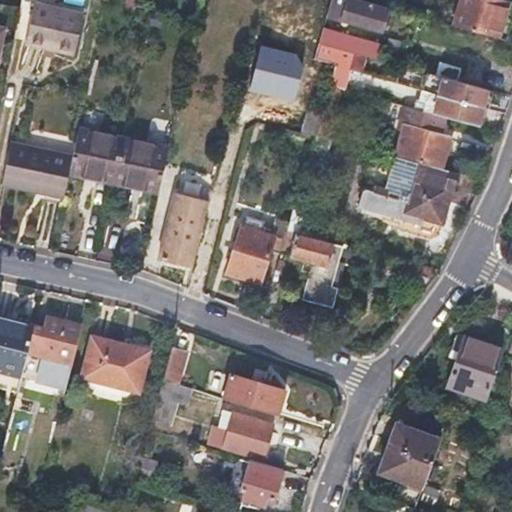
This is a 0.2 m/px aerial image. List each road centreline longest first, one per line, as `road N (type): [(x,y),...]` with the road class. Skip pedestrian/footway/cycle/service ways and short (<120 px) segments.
road 1 (residential): [(0,261),(128,289),(377,384)]
road 2 (residential): [(377,384),(467,264)]
road 3 (residential): [(322,511),(377,384)]
